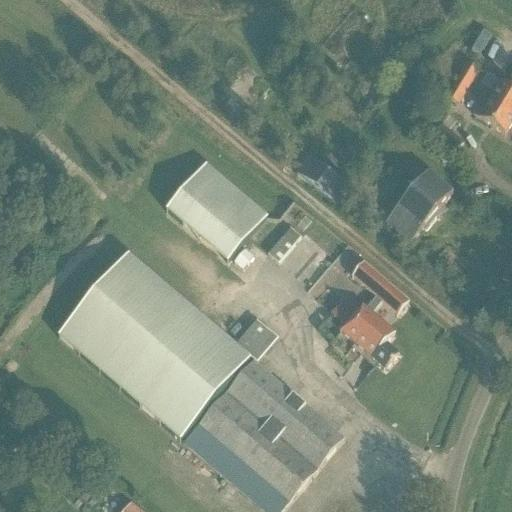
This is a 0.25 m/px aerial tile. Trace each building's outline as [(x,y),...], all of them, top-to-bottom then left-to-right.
[(459,108),(480,73),(467,66),(447,100),(459,108)] [(480,111),(475,118),(506,137),(511,126),(511,91),(502,85),(488,77),(483,87),(496,95),(484,113),(480,111)] [(437,141),(456,156),(463,146),(445,131),(437,141)] [(349,191),(310,161),(298,177),(336,207),(349,191)] [(229,266),(268,220),(207,168),(167,214),(183,227),(229,266)] [(413,185),(396,233),(411,247),(423,232),(426,234),(437,221),(434,219),(454,196),(429,176),(417,190),(414,187),(415,186),(413,185)] [(279,267),(302,240),(291,231),(269,258),(279,267)] [(303,292),(328,262),(316,252),(291,281),(303,292)] [(116,274),(59,340),(260,511),(286,511),(345,443),(254,365),(223,402),(220,400),(251,363),(129,258),(116,274)] [(364,267),(353,279),(377,300),(367,311),(363,308),(341,334),(386,373),(400,358),(387,347),(396,336),(373,316),(383,305),(399,319),(410,306),(364,267)] [(316,304),(328,314),(338,304),(325,293),(316,304)] [(279,342),(258,324),(237,348),(258,366),(279,342)]
